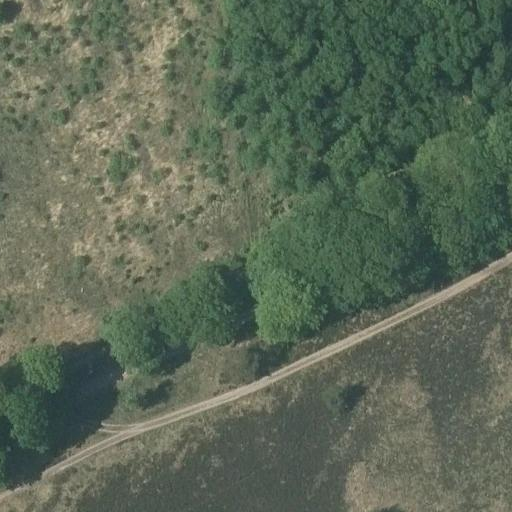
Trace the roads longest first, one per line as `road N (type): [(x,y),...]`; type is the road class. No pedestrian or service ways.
road 1 (track): [(0,400),(226,283),(511,155)]
road 2 (track): [(511,184),(0,428)]
road 3 (track): [(511,256),(0,497)]
